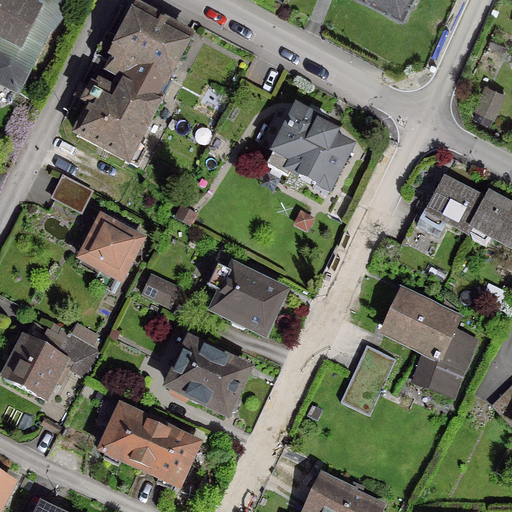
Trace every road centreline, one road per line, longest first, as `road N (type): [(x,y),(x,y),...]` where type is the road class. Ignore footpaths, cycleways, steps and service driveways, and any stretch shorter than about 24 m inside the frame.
road 1 (residential): [(424,121),(235,511)]
road 2 (residential): [(424,121),(197,0)]
road 3 (residential): [(113,0),(0,225)]
road 4 (residential): [(0,445),(139,511)]
road 5 (residential): [(477,0),(424,121)]
